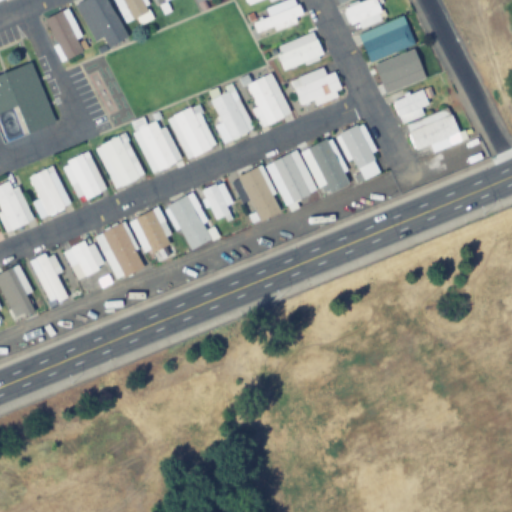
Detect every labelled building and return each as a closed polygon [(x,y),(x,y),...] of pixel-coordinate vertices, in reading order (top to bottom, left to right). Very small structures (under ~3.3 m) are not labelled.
[(92,43),(103,38),(107,48),(125,40),(106,0),(84,0),(75,4),(92,43)] [(112,0),(119,10),(124,8),(132,21),(149,10),(142,0),(112,0)] [(258,40),(303,21),(294,0),(286,0),(263,10),(266,16),(251,23),(258,40)] [(364,0),(342,9),(352,33),(384,19),(375,0),(364,0)] [(65,10),(44,19),(63,61),(82,52),(76,39),(77,38),(65,10)] [(357,35),(368,63),(413,45),(402,17),(357,35)] [(314,33),(273,47),(281,72),(322,59),(314,33)] [(395,63),(393,57),(372,65),(381,88),(413,75),(406,58),(395,63)] [(26,133),(52,124),(32,63),(0,73),(0,110),(17,105),(26,133)] [(289,80),(300,110),(341,95),(333,72),(324,75),(322,68),(289,80)] [(270,73),(243,85),(253,108),(250,109),(260,130),(290,117),(270,73)] [(219,123),(213,126),(222,146),(253,132),(231,87),(208,98),(219,123)] [(391,101),(412,152),(428,146),(431,153),(465,139),(462,131),(456,133),(446,108),(424,117),(420,108),(429,105),(422,89),(391,101)] [(215,147),(195,105),(165,119),(185,161),(215,147)] [(165,127),(158,130),(155,121),(144,125),(141,119),(128,124),(149,175),(179,163),(165,127)] [(381,171),(358,124),(336,135),(359,182),(381,171)] [(142,178),(123,134),(94,147),(113,191),(142,178)] [(264,165),(283,208),(319,191),(322,197),(350,184),(328,137),(297,152),(297,150),(264,165)] [(77,203),(104,191),(87,152),(60,163),(77,203)] [(27,175),(36,199),(31,201),(38,218),(68,206),(52,165),(27,175)] [(278,212),(256,168),(229,181),(245,213),(246,213),(252,225),(278,212)] [(0,219),(5,232),(31,221),(15,177),(0,182),(0,219)] [(210,223),(231,220),(226,184),(205,186),(210,223)] [(186,252),(212,240),(190,193),(164,206),(186,252)] [(128,221),(145,256),(168,245),(151,210),(128,221)] [(141,269),(121,223),(93,236),(114,281),(141,269)] [(98,271),(84,240),(62,250),(76,281),(98,271)] [(49,250),(27,261),(50,307),(67,299),(55,275),(60,272),(49,250)] [(0,271),(0,291),(9,309),(18,304),(24,315),(33,311),(25,294),(30,291),(16,264),(0,271)]
